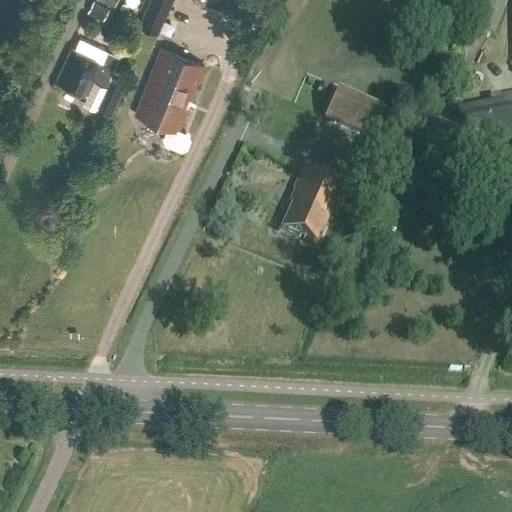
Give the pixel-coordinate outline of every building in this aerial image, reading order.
[(103,20),(109,8),(91,0),(86,0),(82,10),(103,20)] [(172,0),(149,0),(138,26),(157,34),(172,0)] [(493,37),(508,0),(476,0),(466,26),(493,37)] [(441,77),(463,87),(486,36),(464,26),(441,77)] [(123,85),(123,84),(105,76),(116,53),(77,35),(56,80),(87,94),(84,100),(110,112),(123,85)] [(199,81),(205,67),(161,47),(135,113),(169,128),(165,138),(167,142),(181,148),(185,146),(188,139),(186,135),(177,131),(185,110),(185,111),(186,109),(181,108),(193,79),(199,82),(200,81),(199,81)] [(324,118),(369,139),(370,136),(382,111),(383,109),(338,88),(324,118)] [(511,144),(511,92),(489,97),(490,102),(456,110),(459,124),(448,127),(446,117),(429,121),(436,157),(505,141),(505,146),(511,144)] [(403,120),(382,111),(370,136),(391,146),(403,120)] [(332,221),(346,189),(302,170),(292,194),(293,194),(289,203),(292,204),(281,228),(317,244),(328,220),(332,221)] [(412,192),(433,191),(432,178),(411,179),(412,192)]
